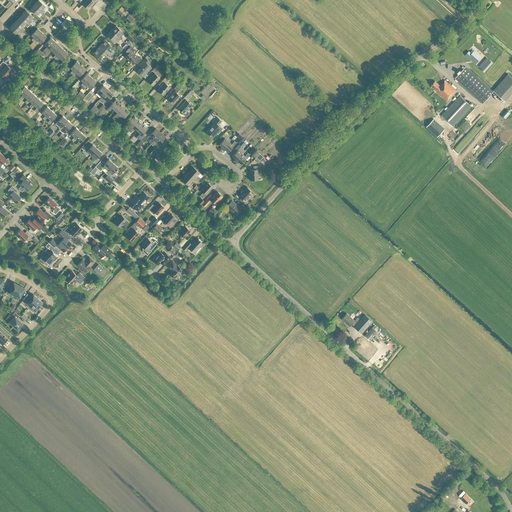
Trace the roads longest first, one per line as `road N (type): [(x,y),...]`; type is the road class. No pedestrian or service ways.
road 1 (unclassified): [(509,511),(494,484),(232,242)]
road 2 (unclassified): [(232,242),(391,79),(484,0)]
road 3 (residential): [(143,166),(0,36)]
road 4 (residential): [(193,150),(81,53),(76,20)]
road 5 (residential): [(0,268),(37,285),(52,302),(0,359)]
